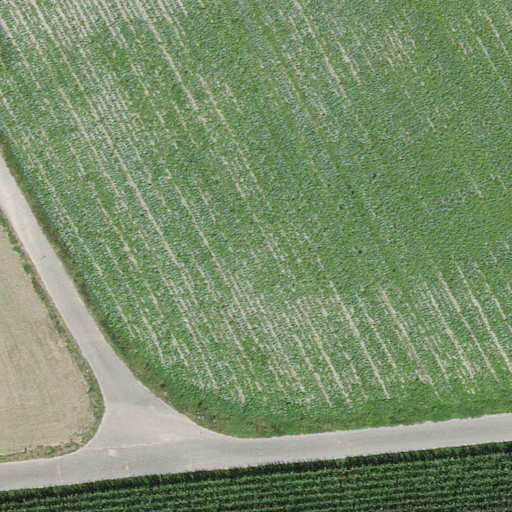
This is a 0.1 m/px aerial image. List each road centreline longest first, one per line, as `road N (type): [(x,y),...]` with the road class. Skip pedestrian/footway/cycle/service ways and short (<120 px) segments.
road 1 (track): [(0,476),(511,432)]
road 2 (track): [(0,184),(154,467)]
